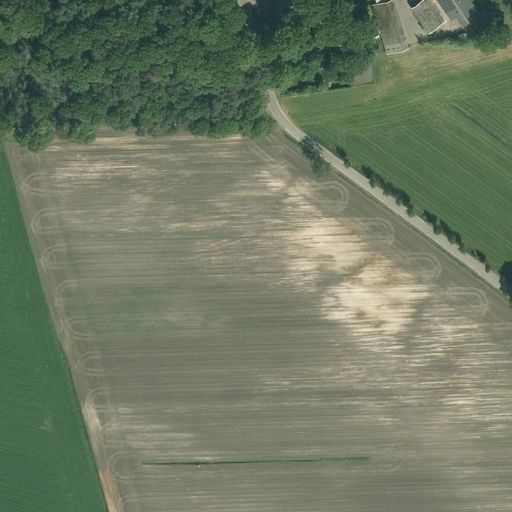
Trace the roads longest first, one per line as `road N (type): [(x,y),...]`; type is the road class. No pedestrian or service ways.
road 1 (unclassified): [(511,292),(278,117),(242,0)]
road 2 (track): [(200,0),(206,13),(188,78),(175,87),(16,36),(105,0)]
road 3 (track): [(286,125),(3,143)]
